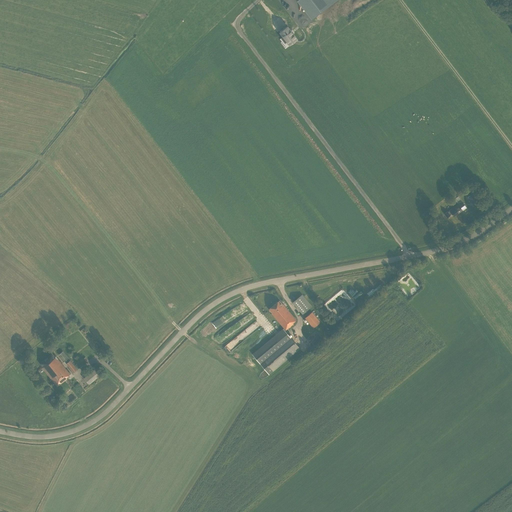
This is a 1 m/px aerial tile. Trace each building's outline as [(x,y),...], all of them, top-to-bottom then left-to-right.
[(301,0),(314,17),(337,0),(301,0)] [(288,27),(280,33),(283,37),(281,39),(285,44),(287,42),(289,45),(297,40),(288,27)] [(478,202),(471,194),(467,197),(474,205),(478,202)] [(466,208),(458,196),(454,199),(458,204),(454,207),(458,214),(466,208)] [(449,211),(450,211),(448,212),(447,212),(444,214),(447,218),(452,214),(454,217),(458,214),(454,207),(449,211)] [(397,282),(399,285),(408,278),(411,282),(409,284),(415,292),(420,287),(408,272),(397,282)] [(343,289),(326,303),(338,319),(356,306),(343,289)] [(302,295),(293,303),(302,314),(311,306),(302,295)] [(285,331),(293,324),(293,323),(296,320),(283,305),(279,301),(269,310),(272,314),(284,329),(272,338),(252,355),(269,375),(300,349),(285,331)] [(250,310),(227,328),(233,335),(256,316),(250,310)] [(312,312),(305,318),(313,328),(320,323),(312,312)] [(252,324),(227,344),(230,349),(255,329),(252,324)] [(252,351),(282,328),(280,326),(251,349),(252,351)] [(218,348),(226,342),(220,334),(212,340),(218,348)] [(64,362),(68,358),(63,351),(59,355),(64,362)] [(42,368),(48,375),(62,364),(56,357),(55,357),(52,354),(40,363),(43,367),(42,368)] [(70,361),(66,364),(73,373),(77,370),(70,361)] [(70,375),(62,364),(48,375),(57,387),(67,379),(66,378),(70,375)] [(83,378),(89,385),(100,376),(94,369),(83,378)]
